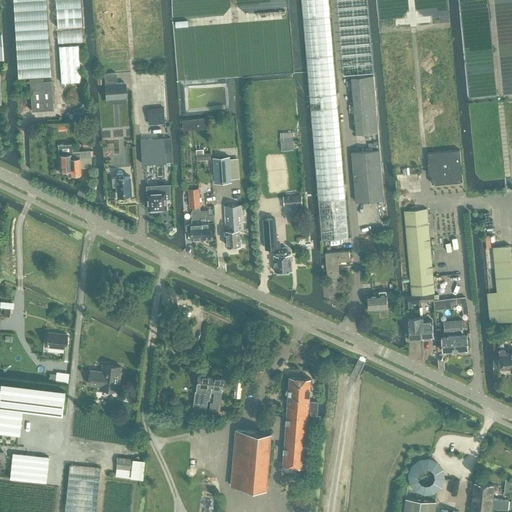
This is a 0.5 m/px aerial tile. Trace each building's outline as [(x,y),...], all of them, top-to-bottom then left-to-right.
[(349,237),(334,49),(330,0),(303,0),(322,239),(349,237)] [(78,44),(58,45),(60,82),(80,81),(78,44)] [(116,73),(104,74),(105,99),(106,104),(126,102),(125,97),(124,82),(116,83),(116,73)] [(351,77),(356,134),(378,132),(373,75),(351,77)] [(41,79),(28,80),(28,84),(29,91),(30,112),(52,111),(50,89),(50,83),(42,83),(41,79)] [(148,108),(148,116),(164,115),(164,108),(148,108)] [(207,117),(183,119),(184,130),(208,128),(207,117)] [(280,133),(281,142),(281,150),(293,149),(293,142),(292,132),(280,133)] [(141,140),(142,165),(165,164),(164,138),(141,140)] [(59,166),(57,166),(57,171),(63,171),(63,170),(67,169),(68,173),(69,173),(70,175),(75,175),(75,173),(80,173),(80,168),(79,157),(90,157),(90,156),(91,156),(92,156),(92,150),(90,150),(72,151),(72,143),(58,144),(58,154),(59,166)] [(352,152),(356,202),(384,200),(380,150),(352,152)] [(427,152),(429,175),(431,174),(432,183),(461,180),(461,172),(462,172),(461,162),(460,162),(459,150),(427,152)] [(212,157),(215,181),(231,180),(230,178),(239,177),(237,157),(229,157),(228,156),(212,157)] [(113,178),(113,186),(117,186),(117,195),(132,194),(131,177),(124,177),(123,172),(117,173),(117,177),(113,178)] [(147,186),(149,210),(166,208),(166,198),(170,198),(169,185),(147,186)] [(198,188),(188,189),(189,206),(193,206),(193,211),(192,211),(193,223),(191,223),(191,224),(187,224),(188,230),(191,230),(192,237),(192,239),(203,238),(202,222),(203,222),(203,220),(201,220),(200,211),(199,206),(198,188)] [(282,196),(283,205),(301,203),(300,194),(282,196)] [(239,228),(243,227),(241,202),(223,204),(227,245),(240,244),(239,228)] [(403,211),(410,294),(433,292),(425,209),(403,211)] [(208,210),(200,211),(201,220),(203,220),(203,222),(202,222),(203,238),(215,237),(214,223),(214,214),(208,215),(208,210)] [(275,255),(273,255),(274,271),(291,270),(290,254),(286,254),(286,248),(279,248),(278,243),(276,244),(274,218),(263,219),(265,249),(274,248),(275,255)] [(492,247),(496,292),(486,293),(489,323),(511,320),(511,275),(509,245),(492,247)] [(335,262),(349,260),(348,250),(324,252),(326,278),(330,278),(330,277),(334,276),(336,276),(336,274),(335,262)] [(368,296),(369,308),(379,307),(381,308),(386,308),(387,306),(386,289),(373,290),(373,292),(368,292),(368,293),(367,293),(367,296),(368,296)] [(434,301),(434,300),(433,294),(419,295),(420,302),(434,301)] [(457,300),(456,297),(446,299),(447,308),(452,308),(451,304),(458,303),(458,300),(457,300)] [(434,301),(435,309),(447,308),(446,299),(434,300),(434,301)] [(423,338),(421,316),(409,317),(409,320),(411,339),(423,338)] [(423,316),(421,316),(423,338),(434,337),(433,320),(424,321),(424,320),(423,316)] [(463,319),(454,320),(456,350),(469,349),(468,332),(463,333),(462,328),(464,328),(463,320),(463,319)] [(456,350),(454,320),(450,320),(444,321),(445,330),(447,330),(447,334),(442,335),(443,351),(456,350)] [(46,345),(65,347),(66,334),(48,332),(46,345)] [(495,358),(495,368),(502,368),(511,368),(511,370),(511,351),(507,352),(507,348),(500,349),(501,358),(495,358)] [(100,388),(118,390),(121,366),(103,364),(102,371),(90,370),(89,384),(100,385),(100,388)] [(195,394),(192,412),(206,414),(208,400),(210,400),(210,397),(211,392),(214,377),(211,377),(198,375),(196,394),(195,394)] [(210,402),(209,414),(221,416),(221,411),(219,411),(221,393),(222,387),(226,387),(227,386),(228,381),(227,380),(223,379),(216,378),(216,377),(214,377),(211,392),(214,392),(213,402),(210,402)] [(282,465),(303,467),(308,411),(311,411),(310,414),(317,415),(318,402),(309,401),(311,379),(290,377),(289,388),(286,389),(286,394),(288,395),(287,406),(282,465)] [(237,380),(234,397),(241,398),(244,381),(237,380)] [(0,383),(0,432),(18,435),(18,434),(21,411),(59,415),(61,416),(64,391),(62,391),(0,383)] [(137,398),(139,388),(131,387),(130,397),(137,398)] [(231,485),(266,488),(271,432),(235,429),(231,485)] [(48,457),(12,453),(9,479),(45,483),(48,457)] [(118,457),(116,475),(143,478),(145,460),(118,457)] [(96,511),(101,468),(69,465),(64,511),(96,511)] [(492,499),(493,485),(474,483),(470,511),(490,511),(491,507),(507,509),(508,501),(492,499)] [(434,511),(435,502),(405,498),(403,511),(434,511)]
